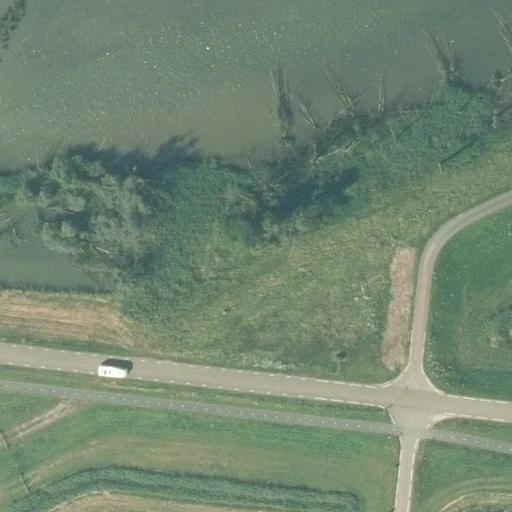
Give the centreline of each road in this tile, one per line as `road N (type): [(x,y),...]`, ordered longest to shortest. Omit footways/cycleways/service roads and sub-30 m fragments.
road 1 (secondary): [(0,353),(414,399)]
road 2 (track): [(0,440),(82,394),(98,367)]
